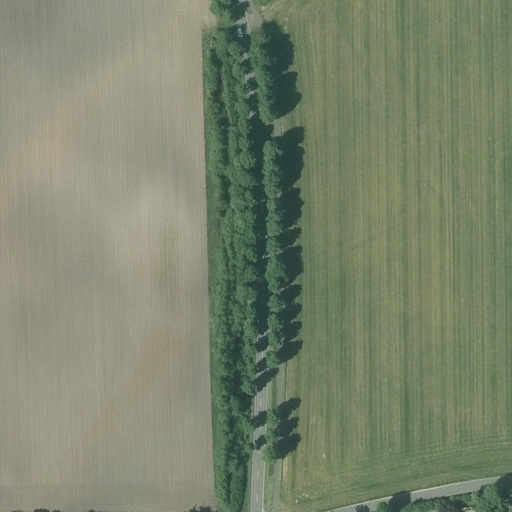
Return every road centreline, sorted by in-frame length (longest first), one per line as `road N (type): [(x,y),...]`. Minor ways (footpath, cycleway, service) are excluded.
road 1 (tertiary): [(256,511),(260,174),(238,0)]
road 2 (residential): [(360,511),(511,486)]
